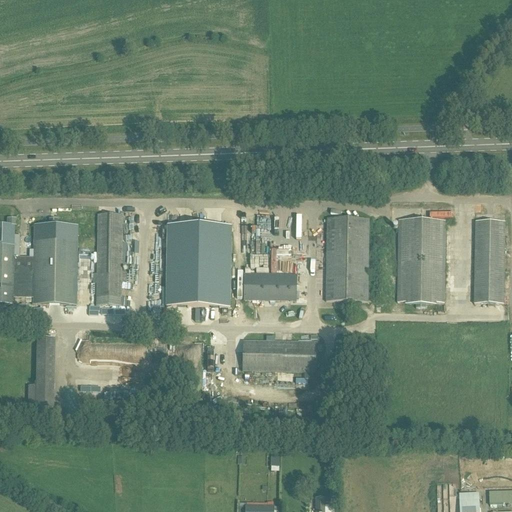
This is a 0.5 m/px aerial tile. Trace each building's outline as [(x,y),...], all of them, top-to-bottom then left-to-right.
[(122,300),(122,283),(127,283),(127,274),(122,273),(123,217),(98,216),(97,275),(93,275),(93,285),(97,285),(96,300),(122,300)] [(243,232),(242,243),(307,245),(307,228),(275,227),(276,216),(256,216),(256,227),(248,227),(248,232),(243,232)] [(16,227),(16,220),(8,219),(7,226),(0,226),(0,305),(13,306),(13,299),(33,299),(33,306),(77,307),(78,227),(58,227),(58,220),(50,220),(49,227),(35,227),(34,259),(14,258),(15,227),(16,227)] [(368,304),(369,221),(327,220),(326,304),(368,304)] [(446,305),(448,223),(400,222),(398,304),(417,304),(417,309),(427,310),(427,304),(446,305)] [(505,307),(507,224),(477,223),(475,307),(505,307)] [(230,310),(232,229),(168,228),(166,309),(230,310)] [(123,236),(125,243),(138,238),(136,232),(123,236)] [(297,303),(297,276),(245,275),(244,302),(297,303)] [(54,411),(56,340),(37,340),(36,386),(28,386),(28,411),(54,411)] [(317,375),(318,344),(243,342),(243,374),(317,375)] [(285,476),(283,487),(293,488),(294,477),(285,476)] [(511,501),(511,489),(500,489),(501,502),(511,501)] [(486,501),(497,501),(497,491),(486,491),(486,501)] [(460,511),(479,511),(479,494),(459,495),(460,511)] [(316,501),(316,511),(325,511),(325,507),(325,501),(316,501)]
